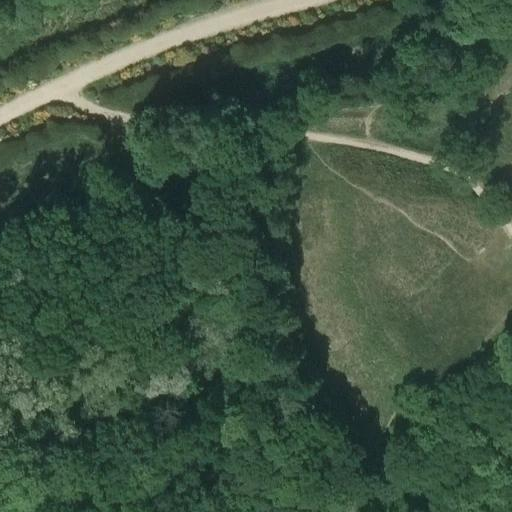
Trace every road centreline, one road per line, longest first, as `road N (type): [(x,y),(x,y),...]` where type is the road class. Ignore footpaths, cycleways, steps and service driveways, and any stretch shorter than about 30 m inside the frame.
road 1 (track): [(60,86),(189,33),(302,0)]
road 2 (track): [(486,54),(378,107),(359,138)]
